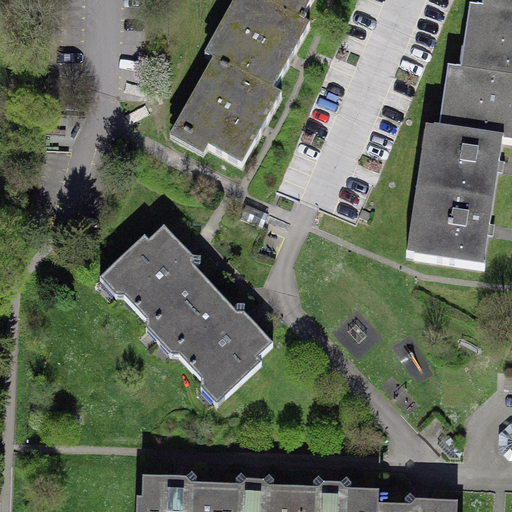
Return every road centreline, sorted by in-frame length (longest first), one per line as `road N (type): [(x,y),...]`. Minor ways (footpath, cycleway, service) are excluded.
road 1 (residential): [(405,0),(326,184),(307,202),(280,293),(288,318),(395,422),(412,459)]
road 2 (residential): [(412,459),(186,457)]
